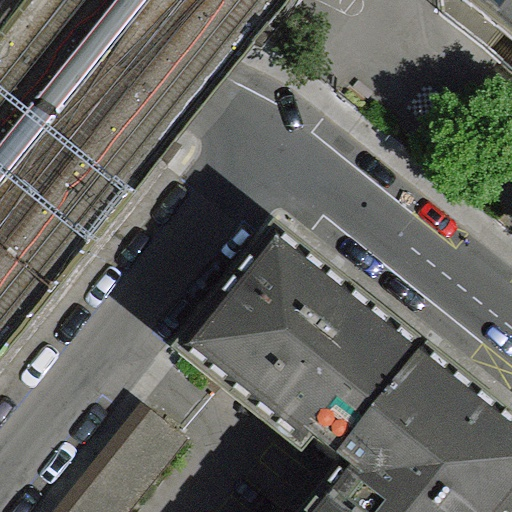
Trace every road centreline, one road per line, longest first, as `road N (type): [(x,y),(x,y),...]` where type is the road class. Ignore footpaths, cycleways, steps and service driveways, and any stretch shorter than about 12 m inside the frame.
road 1 (residential): [(0,477),(266,138)]
road 2 (residential): [(511,328),(266,138)]
road 3 (residential): [(266,138),(100,0)]
